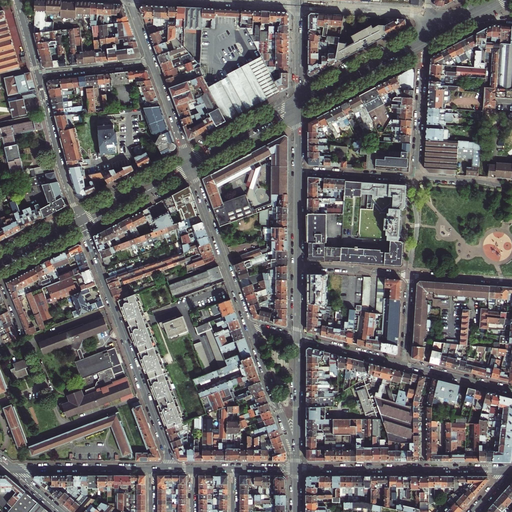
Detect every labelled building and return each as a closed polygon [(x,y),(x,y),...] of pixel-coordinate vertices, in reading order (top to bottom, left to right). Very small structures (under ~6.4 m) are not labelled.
[(47,13),(47,1),(41,1),(35,0),(34,34),(46,33),(46,22),(46,15),(46,13),(47,13)] [(46,13),(46,15),(53,16),(53,17),(65,18),(71,18),(79,19),(79,17),(90,17),(91,3),(85,3),(59,1),(47,1),(47,13),(46,13)] [(118,4),(118,15),(118,17),(117,17),(117,19),(121,19),(128,17),(126,11),(123,5),(120,4),(118,4)] [(154,19),(154,6),(143,6),(142,7),(140,9),(144,18),(148,18),(151,19),(154,19)] [(156,19),(161,19),(162,6),(158,6),(154,6),(154,19),(153,25),(156,25),(156,19)] [(169,23),(169,17),(169,7),(166,7),(162,6),(161,19),(161,23),(165,23),(165,28),(163,28),(163,30),(164,30),(169,28),(169,23)] [(169,7),(169,17),(174,18),(174,23),(169,23),(169,28),(176,28),(177,25),(177,7),(173,7),(169,7)] [(184,30),(185,8),(182,7),(177,7),(177,25),(184,26),(183,34),(184,34),(184,30)] [(202,27),(203,9),(193,8),(185,8),(184,30),(202,31),(202,27)] [(215,9),(215,16),(234,17),(238,17),(241,18),(241,10),(239,10),(228,10),(215,9)] [(0,11),(0,74),(20,70),(20,69),(19,65),(4,10),(0,11)] [(253,22),(254,11),(249,11),(241,10),(241,18),(241,24),(253,24),(253,22)] [(258,11),(254,11),(253,22),(255,22),(254,25),(256,25),(255,36),(260,36),(261,32),(261,31),(262,11),(258,11)] [(266,12),(262,11),(261,31),(264,31),(264,30),(265,24),(267,24),(266,30),(269,30),(269,26),(270,12),(266,12)] [(282,12),(277,12),(277,22),(277,23),(278,23),(278,21),(280,21),(280,25),(289,25),(289,23),(289,15),(287,13),(282,12)] [(309,16),(309,28),(317,30),(319,14),(312,14),(311,14),(309,16)] [(341,27),(344,16),(339,15),(330,15),(321,14),(319,14),(317,30),(320,31),(320,27),(324,27),(324,31),(323,36),(325,37),(327,37),(327,36),(328,26),(341,27)] [(144,18),(147,26),(152,25),(153,25),(154,19),(151,19),(151,22),(148,22),(148,18),(144,18)] [(389,19),(385,18),(385,26),(384,31),(387,36),(390,34),(393,33),(388,24),(389,19)] [(394,22),(394,19),(389,19),(388,24),(393,33),(396,32),(398,30),(394,22)] [(397,19),(394,19),(394,22),(398,30),(403,28),(406,26),(405,20),(397,19)] [(109,36),(107,25),(104,26),(98,26),(99,33),(100,40),(106,39),(115,38),(134,35),(131,27),(130,23),(117,24),(118,27),(116,28),(115,28),(115,29),(116,35),(109,36)] [(109,25),(107,25),(109,36),(116,35),(115,29),(115,28),(116,28),(118,27),(117,24),(113,24),(111,25),(109,25)] [(149,31),(150,35),(158,32),(156,28),(154,29),(152,25),(147,26),(149,31)] [(289,25),(280,25),(278,27),(276,27),(273,27),(269,26),(269,30),(269,32),(269,33),(274,33),(275,29),(278,29),(277,33),(289,33),(289,29),(289,25)] [(351,35),(355,42),(346,47),(346,42),(339,41),(338,45),(335,64),(352,55),(358,52),(362,49),(387,36),(384,31),(385,26),(379,25),(373,28),(371,25),(367,27),(368,28),(364,30),(364,29),(358,32),(359,32),(355,34),(355,33),(351,35)] [(493,25),(492,41),(494,41),(495,41),(496,41),(496,40),(496,38),(500,38),(500,26),(497,26),(493,25)] [(498,69),(497,74),(497,79),(497,83),(496,89),(511,89),(511,26),(510,45),(499,44),(499,49),(499,54),(498,59),(498,63),(498,69)] [(510,45),(511,26),(510,26),(506,26),(502,26),(500,26),(500,38),(499,44),(510,45)] [(176,38),(176,28),(169,28),(168,41),(171,40),(176,38)] [(477,33),(476,47),(486,48),(486,47),(486,37),(487,28),(481,31),(477,33)] [(84,64),(83,52),(83,51),(80,29),(74,29),(74,34),(75,39),(75,44),(75,46),(79,46),(80,51),(76,51),(76,54),(78,65),(81,65),(84,64)] [(158,32),(150,35),(151,38),(153,44),(154,47),(164,43),(160,31),(158,32)] [(269,32),(261,32),(260,36),(260,41),(269,41),(269,39),(269,33),(269,32)] [(473,48),(476,47),(477,33),(472,36),(466,39),(472,49),(473,48)] [(321,36),(309,34),(309,38),(309,40),(320,42),(321,36)] [(134,35),(115,38),(116,44),(122,43),(137,42),(136,39),(134,35)] [(327,38),(326,40),(326,43),(330,44),(338,45),(339,41),(340,38),(327,36),(327,37),(327,38)] [(93,38),(95,50),(96,63),(100,63),(103,62),(102,53),(99,53),(99,49),(98,40),(96,41),(95,38),(93,38)] [(118,61),(116,44),(115,38),(106,39),(107,44),(114,43),(115,45),(114,46),(113,46),(113,48),(108,49),(109,62),(111,61),(115,61),(118,61)] [(183,47),(176,38),(171,40),(174,50),(183,47)] [(289,46),(289,40),(269,39),(269,41),(260,41),(255,40),(253,40),(260,53),(264,53),(271,53),(276,54),(289,54),(289,50),(289,46)] [(460,43),(468,59),(471,57),(470,55),(474,53),(472,49),(466,39),(463,41),(460,43)] [(320,42),(309,40),(309,46),(309,47),(318,49),(321,49),(321,48),(323,48),(323,43),(322,42),(320,42)] [(164,43),(154,47),(156,51),(158,56),(168,52),(165,43),(164,43)] [(456,44),(453,46),(464,67),(472,67),(471,64),(469,61),(468,59),(460,43),(456,44)] [(335,64),(338,45),(330,44),(329,54),(328,67),(333,65),(335,64)] [(464,67),(453,46),(450,48),(447,49),(456,66),(464,67)] [(159,61),(161,64),(171,60),(169,56),(176,53),(176,54),(177,53),(183,51),(185,55),(189,53),(184,47),(183,47),(174,50),(168,52),(158,56),(159,61)] [(309,52),(309,57),(318,57),(318,56),(319,56),(320,51),(318,51),(318,49),(309,47),(309,52)] [(485,57),(486,48),(476,47),(476,50),(475,56),(475,64),(475,67),(485,68),(485,65),(485,63),(485,60),(485,57)] [(39,53),(40,56),(51,55),(50,50),(52,50),(52,48),(49,48),(38,49),(39,53)] [(141,53),(139,48),(123,50),(124,60),(140,58),(142,56),(141,53)] [(328,67),(329,54),(326,54),(326,50),(323,49),(323,51),(322,56),(322,59),(322,63),(319,63),(318,63),(322,70),(326,69),(328,67)] [(444,51),(441,53),(447,66),(456,66),(447,49),(444,51)] [(91,64),(96,63),(95,50),(83,51),(83,52),(84,64),(87,64),(91,64)] [(162,68),(164,72),(196,61),(189,53),(185,55),(174,59),(173,60),(171,60),(161,64),(162,68)] [(205,82),(210,92),(204,95),(201,97),(201,98),(204,103),(206,106),(209,112),(217,127),(275,96),(280,92),(275,81),(270,72),(267,66),(268,66),(268,60),(264,60),(264,53),(260,53),(262,57),(256,60),(228,74),(229,77),(215,84),(214,83),(205,82)] [(431,58),(430,65),(447,66),(441,53),(436,55),(431,58)] [(58,56),(59,61),(59,67),(64,67),(66,66),(65,55),(64,55),(58,56)] [(196,61),(164,72),(165,75),(166,79),(201,67),(200,66),(196,61)] [(311,76),(322,70),(318,63),(318,62),(314,64),(309,66),(309,71),(309,75),(311,76)] [(430,75),(449,76),(453,76),(460,76),(481,78),(485,78),(485,76),(485,73),(485,69),(485,68),(475,67),(472,67),(464,67),(456,66),(447,66),(430,65),(430,70),(430,75)] [(201,67),(166,79),(169,86),(169,88),(191,80),(193,79),(202,76),(205,75),(201,67)] [(414,90),(415,70),(412,68),(403,72),(396,77),(402,90),(404,90),(414,90)] [(146,70),(134,71),(134,78),(139,77),(139,78),(141,78),(142,82),(151,80),(149,77),(147,71),(146,70)] [(110,74),(111,86),(129,84),(129,83),(128,72),(120,73),(110,74)] [(37,96),(31,73),(5,79),(14,117),(28,114),(25,99),(37,96)] [(289,82),(289,73),(278,73),(278,79),(275,81),(280,92),(285,90),(289,88),(289,82)] [(107,74),(104,75),(105,84),(105,87),(106,93),(112,93),(111,86),(110,74),(107,74)] [(105,84),(104,75),(101,75),(96,75),(95,76),(96,86),(98,85),(99,85),(99,88),(101,88),(101,92),(103,91),(104,95),(106,94),(106,93),(105,87),(105,84)] [(430,79),(429,82),(441,82),(445,83),(449,83),(449,76),(430,75),(430,79)] [(85,77),(86,87),(96,86),(95,76),(90,76),(85,77)] [(193,79),(197,89),(201,86),(205,93),(204,94),(204,95),(210,92),(205,82),(202,76),(193,79)] [(82,77),(79,77),(80,91),(83,91),(83,95),(84,95),(84,97),(87,97),(87,93),(86,89),(86,87),(85,77),(82,77)] [(389,80),(397,97),(403,97),(404,90),(402,90),(396,77),(392,78),(389,80)] [(48,81),(47,83),(47,84),(49,90),(58,89),(58,87),(57,87),(57,85),(61,85),(61,79),(48,81)] [(191,80),(169,88),(172,96),(176,107),(188,102),(195,100),(192,91),(195,90),(191,80)] [(393,99),(397,97),(389,80),(386,82),(382,84),(392,102),(392,100),(393,99)] [(449,90),(465,91),(465,87),(445,86),(441,86),(441,82),(429,82),(429,86),(429,89),(449,90)] [(376,87),(384,104),(386,107),(391,104),(392,102),(382,84),(379,85),(376,87)] [(368,91),(359,96),(368,112),(381,105),(384,104),(376,87),(373,89),(368,91)] [(511,98),(511,89),(496,89),(490,88),(487,88),(484,88),(484,92),(483,107),(483,108),(495,109),(495,98),(511,98)] [(51,98),(63,96),(69,95),(72,95),(71,91),(68,91),(68,92),(62,90),(62,89),(60,89),(58,89),(49,90),(50,95),(51,98)] [(428,104),(428,108),(446,109),(449,109),(449,108),(448,108),(445,108),(446,102),(448,102),(448,101),(449,100),(450,93),(449,92),(449,90),(429,89),(429,96),(428,104)] [(414,90),(404,90),(403,97),(413,98),(414,94),(414,90)] [(52,105),(63,103),(63,99),(68,99),(69,98),(69,95),(63,96),(51,98),(52,102),(52,105)] [(348,102),(355,116),(364,132),(375,126),(368,112),(359,96),(354,99),(348,102)] [(397,101),(396,105),(413,106),(413,102),(413,98),(403,97),(397,97),(393,99),(392,100),(397,101)] [(204,103),(201,98),(196,99),(198,104),(195,105),(195,106),(193,107),(193,106),(190,107),(188,102),(176,107),(178,110),(179,114),(189,110),(196,108),(195,107),(204,103)] [(53,108),(54,111),(64,109),(68,108),(69,108),(68,102),(63,103),(52,105),(53,108)] [(341,106),(350,123),(353,129),(356,127),(352,118),(355,116),(348,102),(345,103),(341,106)] [(217,127),(209,112),(207,113),(207,114),(208,118),(206,119),(205,117),(206,117),(202,109),(206,106),(204,103),(195,107),(196,108),(198,111),(199,113),(202,119),(203,121),(208,131),(213,129),(217,127)] [(413,106),(396,105),(391,104),(386,107),(394,108),(394,113),(399,113),(399,115),(393,114),(392,119),(412,121),(412,114),(413,106)] [(64,109),(54,111),(55,114),(55,116),(68,115),(67,113),(68,112),(82,111),(82,108),(82,106),(77,107),(69,108),(68,108),(64,109)] [(146,114),(146,115),(163,113),(161,110),(160,106),(145,107),(146,112),(146,114)] [(346,125),(350,123),(341,106),(335,108),(330,111),(337,125),(339,128),(341,126),(342,127),(344,128),(345,127),(346,125)] [(446,113),(446,109),(428,108),(428,112),(427,116),(457,118),(458,114),(446,113)] [(180,117),(181,120),(199,113),(198,111),(196,111),(195,110),(190,112),(189,110),(179,114),(180,117)] [(337,125),(330,111),(327,113),(323,115),(336,138),(339,136),(337,133),(338,132),(335,126),(337,125)] [(166,121),(163,113),(146,115),(153,133),(160,137),(159,140),(166,138),(165,135),(170,133),(168,128),(166,121)] [(197,121),(202,119),(199,113),(181,120),(182,123),(183,126),(186,125),(195,121),(194,118),(196,117),(197,121)] [(74,116),(74,115),(68,115),(55,116),(57,125),(59,132),(73,129),(74,129),(75,128),(72,117),(74,116)] [(340,146),(336,138),(323,115),(320,116),(317,118),(321,126),(324,132),(328,130),(331,136),(327,138),(328,139),(330,142),(332,146),(340,146)] [(457,122),(457,118),(427,116),(427,120),(427,124),(444,125),(445,126),(445,122),(457,122)] [(319,128),(321,126),(317,118),(314,120),(308,123),(308,132),(319,132),(319,128)] [(14,135),(43,128),(41,119),(0,128),(0,140),(2,140),(9,171),(11,171),(11,174),(22,171),(23,171),(20,155),(19,152),(18,149),(17,145),(16,145),(14,135)] [(113,119),(97,121),(101,153),(101,155),(105,154),(108,154),(116,153),(116,146),(118,145),(116,132),(114,132),(113,119)] [(412,121),(392,119),(390,119),(386,126),(390,126),(411,128),(412,124),(412,121)] [(208,131),(203,121),(196,125),(199,130),(200,129),(202,134),(205,133),(208,131)] [(444,125),(427,124),(426,132),(426,140),(447,141),(448,137),(449,137),(449,134),(448,134),(448,131),(448,130),(447,130),(447,129),(443,129),(444,125)] [(196,138),(191,128),(188,129),(186,125),(183,126),(187,135),(189,140),(190,141),(193,139),(196,138)] [(199,130),(196,125),(191,128),(196,138),(199,136),(202,134),(200,129),(199,130)] [(411,128),(390,126),(390,128),(394,129),(394,130),(394,134),(395,135),(411,136),(411,132),(411,128)] [(77,128),(75,128),(76,132),(77,134),(83,160),(85,160),(86,163),(81,164),(81,166),(83,172),(84,176),(87,175),(85,166),(85,164),(90,163),(90,164),(93,164),(91,158),(85,159),(77,128)] [(67,161),(83,160),(77,134),(76,132),(74,133),(73,129),(59,132),(63,147),(64,150),(66,158),(67,161)] [(157,144),(158,146),(158,148),(162,156),(164,155),(176,148),(173,141),(170,133),(165,135),(166,138),(159,140),(157,144)] [(256,169),(260,167),(258,163),(272,155),(272,194),(274,194),(273,207),(275,206),(276,206),(277,201),(278,194),(288,194),(288,137),(285,135),(273,142),(252,153),(258,163),(254,164),(256,169)] [(411,140),(411,136),(395,135),(395,138),(384,137),(384,141),(402,143),(411,143),(411,140)] [(411,143),(402,143),(401,158),(376,156),(376,149),(363,148),(359,140),(352,144),(354,148),(356,147),(355,151),(356,153),(360,153),(360,154),(367,155),(367,162),(363,162),(362,169),(371,169),(409,172),(410,154),(411,143)] [(447,141),(426,140),(424,168),(429,173),(438,174),(456,175),(457,158),(457,149),(458,142),(447,141)] [(458,142),(457,149),(480,150),(480,148),(480,143),(458,142)] [(135,148),(144,165),(147,163),(149,162),(144,153),(141,154),(140,152),(141,152),(139,148),(138,148),(137,149),(136,147),(135,148)] [(142,166),(144,165),(135,148),(134,148),(135,150),(134,150),(134,151),(135,154),(136,155),(137,154),(138,155),(134,157),(137,162),(139,167),(142,166)] [(480,150),(457,149),(457,158),(472,159),(471,166),(479,167),(480,150)] [(214,209),(224,205),(218,188),(246,173),(250,175),(242,199),(247,197),(256,169),(254,164),(258,163),(252,153),(250,154),(210,175),(203,179),(211,202),(214,209)] [(511,163),(500,163),(500,165),(490,164),(489,177),(499,178),(511,178),(511,163)] [(35,177),(55,172),(53,167),(53,164),(34,169),(35,177)] [(115,173),(113,169),(110,170),(111,172),(115,180),(125,175),(134,170),(132,165),(126,166),(121,167),(120,168),(122,170),(115,173)] [(69,171),(70,174),(79,172),(83,172),(81,166),(69,167),(69,171)] [(256,169),(247,197),(253,215),(259,213),(269,209),(272,208),(273,207),(274,194),(272,194),(271,204),(256,210),(251,198),(261,166),(260,167),(256,169)] [(479,167),(471,166),(471,168),(467,168),(466,176),(474,176),(478,177),(479,167)] [(115,180),(111,172),(106,174),(105,171),(102,172),(108,184),(112,182),(115,180)] [(56,175),(55,172),(35,177),(23,179),(26,188),(44,184),(58,181),(57,179),(56,178),(55,179),(55,176),(56,175)] [(108,184),(102,172),(99,173),(96,173),(97,178),(99,178),(102,187),(106,185),(108,184)] [(92,180),(96,190),(99,189),(101,188),(97,182),(96,183),(95,179),(97,178),(96,173),(93,174),(91,175),(92,180)] [(85,187),(87,195),(92,192),(96,190),(92,180),(90,181),(89,180),(92,180),(91,175),(88,175),(87,175),(84,176),(83,176),(86,187),(85,187)] [(83,197),(87,195),(85,187),(86,187),(83,176),(72,179),(74,186),(78,194),(81,196),(83,197)] [(62,198),(64,197),(63,195),(58,181),(44,184),(49,203),(50,202),(51,204),(41,209),(44,218),(48,216),(67,206),(63,198),(62,198)] [(354,181),(345,181),(344,195),(349,196),(349,197),(354,197),(354,196),(362,197),(362,193),(363,182),(354,181)] [(363,182),(362,193),(373,194),(373,198),(376,198),(377,182),(369,181),(363,181),(363,182)] [(382,184),(382,182),(377,182),(376,198),(377,198),(377,197),(384,197),(384,196),(389,197),(389,198),(393,198),(393,209),(390,209),(389,214),(388,214),(387,219),(384,219),(384,230),(387,231),(386,236),(388,236),(388,241),(390,241),(399,241),(399,240),(399,236),(400,236),(401,234),(402,231),(402,229),(403,226),(403,223),(403,221),(403,218),(402,215),(401,215),(401,213),(401,210),(406,210),(406,209),(407,199),(406,199),(406,197),(406,194),(407,194),(408,184),(390,183),(390,184),(386,184),(382,184)] [(179,223),(200,215),(190,186),(184,189),(164,200),(172,214),(170,215),(173,221),(178,219),(179,223)] [(10,192),(0,193),(0,200),(5,200),(3,195),(7,194),(14,212),(15,214),(19,212),(20,212),(11,192),(10,192)] [(247,197),(242,199),(224,205),(214,209),(220,227),(253,215),(247,197)] [(318,199),(308,199),(308,206),(308,207),(320,207),(320,204),(324,204),(328,204),(328,202),(335,203),(335,204),(344,204),(344,198),(339,198),(333,198),(328,198),(323,198),(321,198),(318,199)] [(37,209),(35,210),(39,221),(41,219),(44,218),(41,209),(39,204),(36,206),(37,209)] [(269,211),(269,214),(277,214),(277,213),(288,213),(288,212),(288,208),(276,206),(275,206),(273,207),(272,208),(272,212),(270,212),(270,211),(269,211)] [(31,207),(28,209),(33,224),(36,222),(39,221),(35,210),(32,211),(31,207)] [(156,231),(162,229),(167,227),(172,225),(179,223),(178,219),(173,221),(170,215),(169,212),(154,220),(148,208),(143,211),(148,221),(151,225),(156,224),(158,228),(153,229),(154,232),(156,231)] [(28,209),(24,210),(26,216),(25,217),(25,216),(24,215),(23,216),(24,217),(28,227),(31,225),(33,224),(28,209)] [(269,221),(269,214),(269,211),(269,209),(259,213),(259,225),(266,225),(266,228),(264,228),(264,235),(265,235),(265,237),(264,237),(264,238),(265,238),(265,241),(266,241),(288,239),(288,235),(288,227),(269,227),(269,221)] [(135,227),(136,229),(138,228),(137,227),(148,221),(143,211),(137,214),(130,218),(135,227)] [(15,214),(14,212),(8,214),(10,218),(16,233),(19,231),(21,230),(15,214)] [(21,217),(19,212),(15,214),(21,230),(25,228),(28,227),(24,217),(23,216),(21,217)] [(324,248),(324,233),(325,233),(326,224),(324,224),(324,214),(308,214),(308,240),(308,260),(338,262),(338,261),(339,248),(334,247),(333,248),(330,248),(330,249),(325,249),(325,248),(324,248)] [(200,215),(179,223),(180,230),(185,228),(192,226),(203,222),(201,219),(200,215)] [(6,220),(5,217),(2,218),(0,218),(0,224),(1,224),(2,227),(4,230),(7,237),(10,236),(13,235),(6,220)] [(16,233),(10,218),(6,220),(13,235),(14,234),(16,233)] [(128,219),(125,221),(129,229),(133,236),(135,239),(140,237),(136,229),(135,227),(130,218),(128,219)] [(122,222),(119,224),(125,236),(126,237),(129,235),(127,232),(126,231),(129,229),(125,221),(122,222)] [(185,228),(180,230),(181,236),(192,232),(194,232),(205,228),(204,224),(203,222),(192,226),(193,227),(193,229),(186,231),(186,230),(185,228)] [(179,223),(172,225),(175,230),(177,230),(178,229),(179,237),(181,237),(181,236),(180,230),(179,223)] [(125,236),(119,224),(116,225),(113,227),(119,239),(125,236)] [(119,239),(113,227),(110,228),(107,230),(112,240),(116,238),(116,240),(119,245),(120,245),(122,244),(119,239)] [(167,227),(162,229),(165,237),(168,236),(170,235),(169,232),(167,227)] [(205,228),(194,232),(197,240),(208,236),(207,233),(206,230),(205,228)] [(162,229),(156,231),(159,240),(162,238),(165,237),(162,229)] [(104,232),(100,233),(108,249),(112,247),(109,243),(108,242),(112,240),(107,230),(104,232)] [(154,232),(151,233),(153,238),(154,242),(157,241),(159,240),(156,231),(154,232)] [(193,235),(192,232),(181,236),(181,237),(182,240),(183,245),(188,243),(195,240),(193,236),(190,238),(189,236),(193,235)] [(99,247),(100,252),(108,249),(100,233),(98,235),(95,236),(99,247)] [(145,235),(149,244),(151,243),(154,242),(153,238),(151,233),(145,235)] [(140,237),(143,245),(144,246),(146,245),(149,244),(145,235),(140,237)] [(208,236),(197,240),(198,243),(189,246),(188,243),(183,245),(183,246),(184,252),(210,242),(209,240),(208,237),(208,236)] [(135,239),(138,247),(141,246),(143,245),(140,237),(135,239)] [(138,247),(135,239),(130,241),(132,246),(133,250),(135,249),(138,248),(138,247)] [(262,255),(268,253),(272,251),(273,250),(288,250),(288,247),(288,239),(266,241),(266,248),(261,250),(262,255)] [(404,252),(404,242),(399,241),(390,241),(389,253),(380,252),(380,251),(372,250),(372,251),(376,251),(375,265),(403,267),(404,252)] [(210,242),(184,252),(185,256),(185,259),(188,257),(200,253),(212,248),(212,247),(210,242)] [(69,250),(72,257),(84,252),(82,245),(79,244),(74,247),(69,250)] [(108,249),(100,252),(102,255),(103,259),(110,256),(117,254),(116,252),(114,246),(112,247),(108,249)] [(192,259),(193,263),(205,259),(207,264),(207,266),(217,262),(214,253),(212,248),(200,253),(201,255),(192,259)] [(261,250),(260,248),(241,255),(241,257),(232,260),(234,265),(262,255),(261,250)] [(350,263),(375,265),(376,251),(372,251),(372,250),(347,248),(346,262),(346,263),(350,263)] [(62,254),(51,260),(53,264),(59,262),(63,260),(69,258),(72,257),(69,250),(62,254)] [(272,255),(272,260),(288,258),(288,256),(288,250),(273,250),(272,251),(268,253),(268,255),(272,255)] [(84,252),(72,257),(69,258),(69,260),(76,258),(78,261),(86,258),(85,255),(84,252)] [(160,256),(162,259),(163,264),(167,263),(169,262),(167,258),(166,254),(163,255),(163,253),(162,254),(161,254),(162,255),(160,256)] [(241,284),(242,288),(264,279),(263,273),(262,272),(258,274),(255,265),(261,262),(267,260),(268,255),(268,253),(262,255),(234,265),(236,271),(239,277),(241,284)] [(79,266),(80,267),(89,263),(88,263),(87,260),(86,258),(78,261),(75,262),(77,267),(79,266)] [(105,264),(106,266),(112,264),(110,258),(103,260),(105,264)] [(270,263),(271,267),(288,266),(288,264),(288,258),(272,260),(267,260),(261,262),(262,266),(270,263)] [(193,263),(192,263),(193,265),(194,265),(195,268),(207,264),(205,259),(193,263)] [(56,269),(53,264),(51,260),(49,261),(46,262),(52,275),(54,279),(59,277),(57,273),(57,272),(56,269)] [(158,266),(156,261),(151,263),(145,265),(147,270),(150,269),(156,267),(158,266)] [(52,275),(46,262),(44,263),(41,265),(48,279),(41,282),(43,285),(44,288),(48,286),(52,285),(49,277),(52,275)] [(73,270),(75,276),(76,275),(91,269),(90,268),(89,265),(89,263),(80,267),(80,268),(73,270)] [(130,265),(128,266),(131,276),(134,275),(136,274),(135,269),(133,264),(130,265)] [(48,279),(41,265),(39,266),(36,268),(41,282),(48,279)] [(147,270),(145,265),(138,268),(135,269),(136,274),(139,273),(145,271),(147,270)] [(207,270),(207,271),(209,276),(221,271),(220,269),(219,265),(207,270)] [(131,276),(128,266),(125,267),(122,269),(125,278),(128,277),(131,276)] [(33,269),(29,271),(35,282),(39,280),(38,282),(40,286),(43,285),(41,282),(36,268),(33,269)] [(95,280),(91,269),(76,275),(83,291),(89,289),(97,285),(95,280)] [(119,270),(117,270),(120,280),(123,279),(125,278),(122,269),(119,270)] [(120,280),(117,270),(113,272),(109,273),(110,278),(107,279),(109,284),(120,280)] [(27,272),(24,274),(30,285),(35,282),(29,271),(27,272)] [(221,271),(209,276),(211,281),(211,282),(223,277),(222,274),(221,271)] [(21,275),(18,277),(24,287),(28,294),(33,292),(34,292),(32,289),(30,285),(24,274),(21,275)] [(326,274),(307,274),(307,302),(307,303),(320,305),(326,306),(326,274)] [(16,278),(13,280),(22,296),(24,296),(25,295),(28,294),(24,287),(18,277),(16,278)] [(61,281),(56,283),(52,285),(48,286),(53,297),(48,299),(45,292),(34,296),(35,297),(37,303),(39,308),(41,313),(43,318),(44,321),(54,317),(49,305),(72,295),(78,293),(72,277),(70,277),(65,279),(61,281)] [(364,277),(362,311),(365,312),(369,312),(371,277),(364,277)] [(384,299),(384,288),(385,278),(378,278),(376,314),(383,315),(384,299)] [(390,279),(385,278),(384,288),(401,289),(402,281),(400,279),(392,279),(390,279)] [(110,287),(111,290),(121,286),(125,284),(123,279),(120,280),(109,284),(110,287)] [(245,296),(266,289),(266,286),(265,283),(264,280),(264,279),(242,288),(244,292),(245,296)] [(10,281),(7,283),(14,300),(19,297),(22,296),(13,280),(10,281)] [(413,341),(413,346),(424,347),(424,343),(426,343),(427,343),(428,336),(427,335),(426,335),(426,328),(428,328),(429,327),(429,321),(428,320),(427,320),(427,314),(428,314),(429,313),(430,307),(429,306),(427,306),(428,302),(424,302),(425,293),(427,291),(433,292),(433,294),(437,294),(437,296),(438,297),(444,297),(445,296),(445,295),(449,295),(450,283),(445,282),(439,282),(432,281),(425,281),(421,281),(417,285),(416,294),(416,302),(415,309),(415,317),(414,325),(414,332),(413,341)] [(456,283),(454,283),(453,295),(457,295),(457,298),(458,299),(463,299),(464,299),(464,297),(465,297),(465,296),(468,296),(469,284),(456,283)] [(481,285),(473,284),(472,296),(476,297),(476,299),(477,299),(478,297),(482,298),(482,300),(483,300),(484,299),(485,296),(489,296),(490,286),(487,286),(481,285)] [(122,288),(112,292),(113,295),(114,297),(119,295),(125,293),(124,292),(128,291),(127,286),(126,287),(122,288)] [(497,291),(497,286),(495,286),(492,286),(490,286),(489,296),(489,299),(495,300),(495,291),(497,291)] [(0,289),(0,288),(0,303),(5,313),(9,311),(0,289)] [(401,289),(384,288),(384,299),(401,300),(401,298),(401,292),(401,289)] [(78,293),(72,295),(78,310),(73,312),(75,317),(105,306),(102,300),(90,305),(89,303),(87,304),(83,295),(91,293),(89,289),(83,291),(78,293)] [(246,299),(247,301),(267,294),(267,293),(266,289),(245,296),(246,299)] [(130,296),(129,293),(128,291),(124,292),(125,293),(119,295),(121,300),(122,299),(130,296)] [(134,332),(153,325),(148,310),(144,300),(142,301),(139,293),(135,294),(130,296),(122,299),(125,306),(130,320),(132,325),(134,332)] [(268,297),(267,294),(247,301),(248,304),(249,306),(268,300),(268,299),(268,297)] [(233,306),(231,299),(210,307),(210,308),(211,307),(215,315),(222,313),(223,316),(225,316),(235,312),(233,306)] [(383,318),(383,321),(399,322),(400,310),(401,300),(384,299),(383,315),(383,318)] [(250,309),(251,311),(261,308),(262,307),(268,306),(268,304),(268,300),(249,306),(250,309)] [(319,309),(320,305),(307,303),(307,309),(307,312),(324,314),(325,314),(325,313),(324,313),(324,310),(319,309)] [(258,320),(266,322),(269,323),(270,319),(271,314),(272,311),(270,310),(269,312),(266,311),(267,310),(267,309),(268,309),(268,306),(262,307),(261,308),(258,320)] [(253,317),(254,319),(256,320),(258,320),(261,308),(251,311),(253,317)] [(0,320),(1,321),(11,316),(10,314),(9,311),(5,313),(0,315),(0,316),(1,320),(0,320)] [(237,315),(235,312),(225,316),(227,320),(225,320),(225,319),(216,323),(217,326),(222,324),(238,318),(237,315)] [(376,314),(370,313),(369,318),(369,323),(368,326),(375,327),(375,325),(376,314)] [(327,337),(329,320),(330,317),(330,315),(326,314),(325,314),(324,314),(323,319),(322,324),(322,326),(322,329),(321,336),(324,336),(327,337)] [(11,316),(1,321),(0,321),(0,324),(1,326),(12,320),(12,318),(11,316)] [(163,323),(177,319),(176,316),(159,322),(162,330),(165,329),(163,323)] [(183,316),(177,319),(163,323),(165,329),(169,338),(189,331),(183,316)] [(229,326),(239,323),(239,321),(238,318),(222,324),(223,328),(227,326),(228,324),(229,326)] [(82,392),(68,397),(71,404),(66,406),(62,407),(64,412),(62,412),(63,416),(65,415),(66,418),(66,416),(103,403),(104,403),(104,401),(106,400),(107,402),(108,401),(119,397),(121,397),(122,398),(124,397),(125,400),(132,397),(131,395),(132,395),(127,383),(126,380),(126,379),(121,365),(119,361),(115,349),(114,349),(107,352),(107,351),(84,359),(82,355),(82,354),(80,350),(87,338),(109,330),(109,331),(105,319),(105,320),(106,321),(99,324),(99,322),(85,327),(85,325),(68,331),(69,333),(67,333),(66,332),(60,334),(60,336),(47,340),(47,342),(41,345),(40,343),(45,356),(45,355),(44,354),(66,346),(78,352),(82,362),(77,364),(77,363),(76,363),(83,382),(83,381),(99,375),(101,381),(99,381),(100,383),(98,384),(97,385),(96,387),(96,389),(86,393),(87,395),(83,397),(82,392)] [(12,320),(1,326),(0,326),(0,332),(14,325),(13,322),(12,320)] [(198,333),(205,330),(212,328),(210,321),(196,328),(198,333)] [(338,328),(335,328),(333,339),(336,339),(339,340),(341,330),(342,322),(338,321),(338,327),(338,328)] [(399,322),(383,321),(382,332),(399,333),(399,328),(399,322)] [(344,330),(341,330),(339,340),(343,341),(346,342),(348,329),(348,324),(348,322),(345,322),(344,329),(344,330)] [(224,330),(226,333),(241,327),(240,325),(239,323),(229,326),(230,328),(228,328),(224,330)] [(0,332),(0,333),(2,337),(16,329),(15,327),(14,325),(0,332)] [(137,339),(156,332),(153,325),(134,332),(137,339)] [(27,333),(28,335),(38,332),(36,327),(35,326),(33,327),(31,328),(26,330),(27,333)] [(225,345),(228,343),(225,337),(230,336),(230,334),(231,334),(234,341),(245,337),(242,330),(241,327),(226,333),(216,337),(220,346),(225,345)] [(320,329),(318,328),(307,327),(307,330),(307,332),(320,335),(321,336),(322,329),(320,329)] [(212,328),(205,330),(220,369),(221,369),(225,367),(228,366),(225,359),(224,357),(223,354),(222,352),(220,346),(216,337),(214,332),(212,328)] [(2,337),(4,341),(18,334),(17,332),(16,329),(2,337)] [(226,333),(224,330),(224,329),(214,332),(216,337),(226,333)] [(354,330),(348,329),(346,342),(349,343),(353,343),(354,330)] [(189,331),(169,338),(169,341),(190,334),(189,331)] [(138,343),(142,352),(144,359),(147,365),(152,378),(151,378),(154,385),(156,392),(161,404),(160,404),(163,411),(166,418),(170,427),(186,421),(183,413),(185,412),(156,332),(137,339),(138,343)] [(382,334),(382,342),(388,343),(398,346),(398,339),(399,333),(382,332),(382,334)] [(4,341),(6,344),(20,339),(19,336),(18,334),(4,341)] [(495,335),(486,334),(486,338),(500,339),(499,342),(502,343),(503,343),(505,343),(509,343),(510,336),(495,335)] [(366,347),(367,337),(362,337),(362,336),(360,336),(359,339),(358,339),(357,345),(360,345),(362,346),(366,347)] [(233,341),(235,345),(237,344),(239,349),(248,346),(246,341),(245,337),(234,341),(233,341)] [(194,343),(205,375),(206,375),(211,373),(213,372),(201,340),(194,343)] [(429,363),(433,349),(435,341),(429,340),(429,348),(424,347),(413,346),(412,358),(422,361),(429,363)] [(388,343),(382,342),(381,351),(395,354),(396,354),(397,353),(398,346),(388,343)] [(445,342),(443,351),(439,365),(442,366),(445,366),(449,351),(450,346),(451,343),(447,342),(445,342)] [(458,370),(464,344),(460,344),(457,343),(457,347),(455,353),(454,358),(451,368),(455,369),(458,370)] [(467,344),(464,344),(458,370),(461,370),(464,371),(466,364),(467,359),(468,356),(469,350),(470,345),(467,344)] [(249,348),(240,351),(243,360),(252,356),(250,352),(249,348)] [(324,356),(324,352),(309,348),(307,350),(307,351),(307,356),(319,357),(319,358),(322,358),(322,356),(324,356)] [(505,355),(506,349),(499,348),(497,354),(504,356),(505,355)] [(443,351),(433,349),(429,363),(435,364),(439,365),(443,351)] [(449,351),(445,366),(448,367),(451,368),(454,358),(451,357),(452,352),(452,351),(449,351)] [(330,363),(330,367),(330,371),(330,372),(336,372),(335,376),(339,376),(339,370),(338,355),(334,354),(330,353),(330,363)] [(347,369),(348,358),(344,356),(338,355),(339,370),(340,370),(340,368),(347,369)] [(243,360),(240,361),(236,363),(234,363),(237,368),(238,368),(239,370),(241,369),(254,364),(254,362),(252,358),(252,356),(243,360)] [(491,378),(496,359),(496,358),(492,357),(490,365),(490,367),(487,366),(485,376),(488,377),(491,378)] [(351,358),(348,358),(347,369),(345,379),(351,379),(351,378),(352,377),(354,359),(351,358)] [(30,359),(15,365),(17,369),(13,370),(16,380),(29,375),(27,369),(33,367),(30,359)] [(482,359),(480,367),(478,375),(482,375),(485,376),(487,366),(488,364),(488,363),(486,362),(485,364),(483,364),(484,360),(482,359)] [(498,379),(500,371),(501,370),(498,369),(500,360),(496,359),(491,378),(494,379),(498,379)] [(473,365),(471,373),(475,374),(478,375),(480,367),(479,367),(480,362),(474,360),(473,365)] [(367,362),(364,361),(362,376),(364,376),(364,379),(368,377),(368,373),(370,363),(367,362)] [(320,367),(320,363),(319,363),(307,363),(307,367),(307,371),(324,371),(326,371),(326,369),(325,369),(325,367),(320,367)] [(373,378),(377,365),(373,364),(370,363),(368,373),(368,377),(370,382),(371,385),(373,378)] [(242,371),(242,373),(256,368),(255,366),(254,364),(241,369),(242,371)] [(466,364),(464,371),(468,372),(471,373),(473,365),(466,364)] [(375,396),(383,366),(380,365),(377,365),(373,378),(371,385),(372,387),(373,391),(375,396)] [(396,402),(391,400),(382,398),(386,382),(391,383),(394,369),(389,368),(383,366),(375,396),(376,399),(380,409),(381,413),(383,419),(387,430),(388,435),(389,440),(396,441),(399,442),(402,442),(405,442),(408,442),(414,442),(414,440),(414,435),(414,433),(414,432),(414,427),(414,422),(414,417),(414,412),(414,407),(414,406),(409,406),(406,405),(397,402),(396,402)] [(240,377),(242,382),(259,375),(258,373),(257,370),(256,368),(242,373),(240,374),(241,376),(240,377)] [(399,370),(394,369),(391,383),(390,386),(391,388),(392,390),(393,391),(395,384),(398,385),(398,382),(401,383),(404,371),(399,370)] [(406,405),(409,392),(404,391),(406,383),(411,384),(413,374),(409,373),(404,371),(401,383),(398,395),(397,402),(406,405)] [(507,381),(509,382),(509,377),(507,376),(504,375),(505,372),(500,371),(498,379),(500,380),(507,381)] [(417,375),(413,374),(411,384),(410,386),(412,386),(413,381),(418,383),(419,381),(420,375),(417,375)] [(235,379),(239,377),(238,375),(237,376),(232,378),(228,379),(223,381),(221,382),(221,384),(226,382),(231,381),(235,379)] [(243,388),(261,381),(260,378),(259,375),(242,382),(239,383),(241,386),(242,386),(243,388)] [(366,384),(364,379),(361,381),(360,382),(358,383),(357,383),(370,419),(373,419),(379,419),(377,414),(381,413),(380,409),(375,410),(372,400),(376,399),(375,396),(373,391),(369,392),(368,389),(372,387),(371,385),(370,382),(366,384)] [(437,385),(436,390),(435,395),(438,396),(438,398),(437,399),(439,399),(444,400),(448,382),(444,381),(439,380),(437,385)] [(243,398),(264,390),(262,385),(261,381),(243,388),(235,392),(231,393),(229,387),(228,388),(223,389),(219,391),(214,393),(209,395),(205,397),(200,399),(206,414),(220,409),(228,407),(233,406),(236,406),(235,401),(243,398)] [(451,383),(448,382),(444,400),(449,402),(453,384),(451,383)] [(456,384),(453,384),(449,402),(455,403),(460,385),(456,384)] [(454,407),(452,415),(460,416),(463,405),(468,387),(464,386),(460,385),(455,403),(454,407)] [(472,388),(468,387),(463,405),(471,407),(472,404),(476,389),(472,388)] [(391,399),(391,400),(396,402),(396,401),(393,394),(392,390),(391,388),(387,390),(391,399)] [(415,399),(415,396),(417,391),(417,390),(412,389),(410,388),(409,392),(406,405),(409,406),(410,401),(411,398),(415,399)] [(481,390),(476,389),(472,404),(477,405),(476,408),(482,410),(482,408),(487,392),(481,390)] [(252,401),(266,395),(265,392),(264,390),(243,398),(244,402),(251,399),(251,401),(252,401)] [(490,393),(487,392),(482,408),(488,409),(487,411),(489,411),(490,406),(490,404),(493,393),(490,393)] [(490,404),(511,406),(511,398),(493,393),(490,404)] [(267,399),(266,395),(252,401),(254,405),(252,405),(253,407),(252,408),(252,409),(269,403),(267,399)] [(329,397),(307,397),(307,400),(307,406),(323,407),(334,407),(334,397),(333,397),(329,397)] [(146,417),(140,401),(132,404),(134,408),(133,408),(148,448),(151,447),(157,445),(154,437),(146,417)] [(269,403),(252,409),(239,413),(240,416),(240,418),(240,421),(245,419),(251,417),(271,410),(270,406),(269,403)] [(12,404),(4,407),(19,448),(23,447),(27,445),(12,404)] [(511,406),(490,404),(490,406),(489,411),(489,412),(498,413),(511,414),(511,406)] [(323,407),(307,406),(307,412),(307,419),(322,419),(323,407)] [(227,427),(227,416),(227,415),(228,413),(228,407),(220,409),(206,414),(203,415),(203,429),(203,455),(203,461),(208,461),(216,461),(219,461),(219,438),(222,438),(227,438),(227,427)] [(258,423),(274,417),(273,413),(271,410),(251,417),(245,419),(248,426),(258,423)] [(497,418),(497,419),(495,419),(495,421),(511,422),(511,414),(498,413),(498,414),(495,414),(494,418),(497,418)] [(203,415),(195,418),(195,429),(203,429),(203,415)] [(118,416),(31,449),(34,457),(113,427),(124,456),(132,453),(118,416)] [(259,429),(276,423),(275,421),(274,418),(274,417),(258,423),(260,427),(259,427),(259,429)] [(322,419),(307,419),(306,423),(306,430),(320,430),(322,430),(322,426),(322,425),(323,425),(323,424),(329,424),(329,419),(322,419)] [(344,445),(351,445),(357,445),(357,432),(357,419),(329,419),(329,424),(323,424),(323,425),(322,425),(322,426),(322,430),(323,430),(323,431),(324,431),(324,433),(324,436),(326,436),(326,443),(326,445),(336,445),(344,445)] [(365,419),(365,432),(364,461),(368,461),(373,461),(373,447),(368,447),(368,444),(368,443),(367,443),(367,436),(370,436),(370,443),(373,443),(373,419),(370,419),(365,419)] [(379,419),(373,419),(373,443),(373,447),(373,461),(377,461),(381,461),(381,447),(381,436),(381,419),(379,419)] [(383,419),(381,419),(381,436),(381,447),(381,461),(385,461),(389,461),(389,447),(385,447),(385,442),(385,435),(388,435),(387,430),(383,419)] [(511,422),(495,421),(493,421),(493,424),(493,426),(497,427),(496,430),(492,430),(492,432),(489,432),(488,433),(487,432),(488,424),(488,420),(479,419),(479,423),(479,429),(479,434),(487,435),(494,435),(511,436),(511,422)] [(168,433),(169,436),(188,429),(188,421),(186,421),(170,427),(166,429),(168,433)] [(254,430),(255,438),(257,437),(256,433),(264,430),(265,434),(278,429),(277,426),(276,423),(259,429),(254,430)] [(170,439),(171,442),(182,438),(183,437),(184,437),(183,434),(188,432),(188,429),(169,436),(170,439)] [(269,439),(281,435),(279,432),(278,429),(265,434),(262,435),(261,440),(262,442),(266,440),(269,439)] [(466,430),(452,429),(452,432),(452,436),(452,440),(461,440),(466,440),(466,439),(466,434),(466,430)] [(269,446),(283,441),(282,439),(281,435),(269,439),(269,441),(269,446)] [(511,443),(511,436),(494,435),(494,437),(496,437),(495,443),(511,445),(511,443)] [(173,446),(174,449),(183,445),(185,444),(188,443),(188,438),(184,439),(182,440),(182,438),(171,442),(173,446)] [(275,450),(285,446),(284,444),(283,441),(269,446),(269,447),(271,447),(271,448),(274,447),(275,450)] [(486,450),(511,453),(511,450),(511,445),(495,443),(486,442),(486,444),(486,450)] [(161,457),(157,445),(151,447),(150,453),(148,453),(149,461),(155,461),(159,460),(161,457)] [(188,460),(188,448),(184,448),(183,445),(174,449),(178,459),(180,460),(184,460),(188,460)] [(326,445),(326,450),(326,461),(331,461),(336,461),(336,445),(326,445)] [(273,454),(273,456),(287,452),(286,449),(285,446),(275,450),(276,453),(273,454)] [(452,451),(452,461),(456,461),(461,461),(461,453),(457,453),(457,448),(452,448),(452,451)] [(316,450),(306,450),(306,452),(306,456),(306,458),(308,461),(316,461),(316,450)] [(326,450),(316,450),(316,461),(321,461),(326,461),(326,450)] [(486,450),(486,461),(510,461),(511,456),(511,453),(486,450)] [(287,452),(273,456),(273,458),(272,458),(272,461),(276,461),(285,461),(286,459),(287,452)] [(10,491),(15,494),(21,488),(14,482),(7,475),(0,475),(1,493),(6,493),(6,491),(10,491)] [(103,475),(99,476),(99,486),(108,486),(108,475),(103,475)] [(123,475),(116,475),(116,488),(127,488),(127,484),(131,484),(131,476),(123,475)] [(158,475),(158,484),(168,484),(168,480),(165,480),(165,476),(162,475),(158,475)] [(41,476),(35,476),(34,479),(47,490),(51,485),(48,482),(47,484),(44,482),(44,481),(47,481),(47,476),(41,476)] [(60,486),(60,476),(56,476),(52,476),(52,482),(52,484),(51,485),(47,490),(49,492),(52,494),(55,491),(57,489),(60,487),(60,486)] [(64,476),(60,476),(60,486),(60,487),(63,487),(64,490),(63,491),(65,493),(68,489),(68,476),(64,476)] [(93,476),(88,476),(88,486),(88,488),(96,487),(96,490),(97,491),(99,491),(99,486),(99,476),(93,476)] [(135,476),(131,476),(131,484),(135,484),(135,480),(139,480),(139,476),(135,476)] [(135,484),(146,484),(146,476),(143,476),(139,476),(139,480),(135,480),(135,484)] [(168,476),(165,476),(165,480),(168,480),(168,484),(172,484),(173,476),(168,476)] [(184,476),(180,476),(180,480),(176,480),(176,484),(187,484),(187,476),(184,476)] [(199,476),(199,484),(210,484),(210,480),(206,480),(206,476),(203,476),(199,476)] [(214,484),(214,476),(210,476),(206,476),(206,480),(210,480),(210,484),(214,484)] [(225,476),(214,476),(214,484),(228,484),(228,476),(225,476)] [(284,476),(270,476),(270,489),(286,489),(286,485),(286,479),(284,476)] [(306,487),(315,487),(315,481),(319,482),(319,476),(308,476),(306,478),(306,484),(306,487)] [(325,487),(325,476),(322,476),(319,476),(319,482),(315,481),(315,487),(325,487)] [(415,476),(411,476),(411,489),(416,489),(416,491),(415,491),(415,500),(416,500),(420,500),(420,498),(420,476),(415,476)] [(429,492),(429,490),(429,476),(424,476),(420,476),(420,498),(422,498),(422,500),(422,502),(429,502),(429,492)] [(463,476),(459,476),(459,485),(464,486),(464,489),(467,488),(467,485),(468,483),(468,476),(463,476)] [(477,476),(468,476),(468,483),(471,483),(471,484),(473,484),(473,483),(474,483),(474,484),(471,487),(470,489),(476,495),(490,480),(488,476),(477,476)] [(21,488),(15,494),(7,503),(12,507),(26,492),(23,490),(21,488)] [(461,491),(472,500),(474,498),(476,495),(470,489),(467,488),(464,489),(461,491)] [(55,497),(58,500),(65,493),(63,491),(62,490),(57,489),(55,491),(52,494),(55,497)] [(65,493),(58,500),(61,502),(63,505),(70,496),(69,495),(72,491),(68,489),(65,493)] [(511,494),(506,489),(505,491),(503,492),(511,500),(511,494)] [(460,498),(467,505),(469,503),(472,500),(461,491),(459,491),(457,492),(454,493),(457,496),(460,498)] [(29,511),(38,502),(31,497),(26,492),(12,507),(11,509),(8,511),(29,511)] [(66,507),(69,509),(75,501),(72,498),(74,497),(78,493),(74,492),(70,496),(63,505),(66,507)] [(500,496),(497,499),(504,505),(509,509),(511,511),(511,510),(511,500),(503,492),(500,496)] [(465,508),(467,505),(460,498),(457,496),(454,493),(450,496),(448,496),(450,498),(463,510),(465,508)] [(71,511),(72,511),(74,511),(87,497),(85,496),(81,494),(77,499),(75,501),(69,509),(71,511)] [(258,504),(264,504),(264,495),(262,495),(255,494),(255,498),(255,499),(255,500),(255,504),(258,504)] [(84,511),(91,504),(95,499),(88,497),(87,497),(74,511),(84,511)] [(461,511),(463,510),(450,498),(447,501),(451,504),(453,504),(450,507),(454,511),(461,511)] [(495,501),(493,504),(503,511),(508,511),(509,511),(510,511),(511,511),(509,509),(504,505),(497,499),(495,501)] [(48,511),(44,508),(38,502),(29,511),(48,511)] [(102,502),(96,509),(93,511),(99,511),(100,511),(102,508),(105,510),(110,505),(107,504),(102,502)] [(428,511),(429,510),(429,505),(429,502),(422,502),(420,502),(420,504),(420,505),(420,509),(419,511),(428,511)] [(371,504),(364,503),(363,503),(363,507),(363,510),(367,510),(367,509),(371,509),(370,511),(372,511),(372,504),(371,504)]
